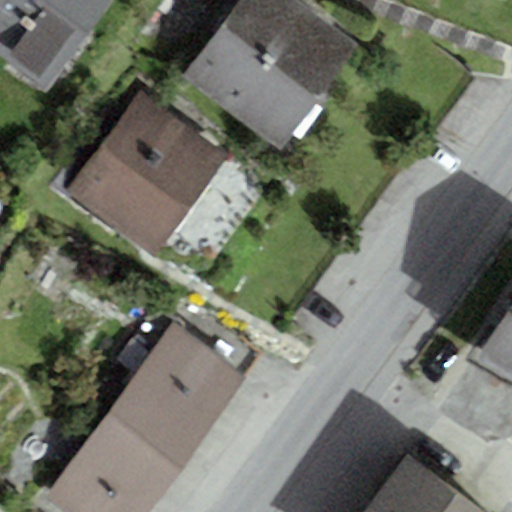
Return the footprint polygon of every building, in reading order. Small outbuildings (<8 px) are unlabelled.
[(0,0),(0,50),(48,85),(110,0),(0,0)] [(296,0),(241,0),(184,75),(278,147),(356,45),(296,0)] [(433,57),(386,123),(414,142),(424,150),(471,84),(433,57)] [(142,95),(71,192),(156,254),(228,157),(142,95)] [(366,108),(272,244),(320,277),(414,142),(386,123),(366,108)] [(240,289),(288,323),(320,277),(272,244),(240,289)] [(172,321),(47,500),(64,511),(145,511),(257,353),(167,290),(154,309),(172,321)] [(511,305),(474,369),(511,391),(511,305)] [(483,511),(406,456),(364,511),(483,511)]
